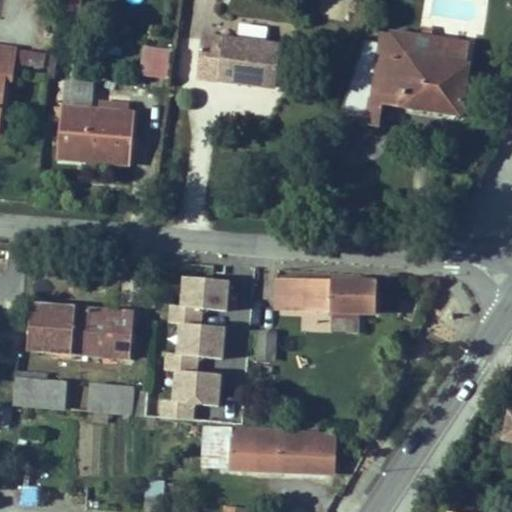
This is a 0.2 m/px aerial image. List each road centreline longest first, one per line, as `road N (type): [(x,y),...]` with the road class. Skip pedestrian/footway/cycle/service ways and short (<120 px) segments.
road 1 (unclassified): [(511,266),(0,225)]
road 2 (secondary): [(511,302),(379,511)]
